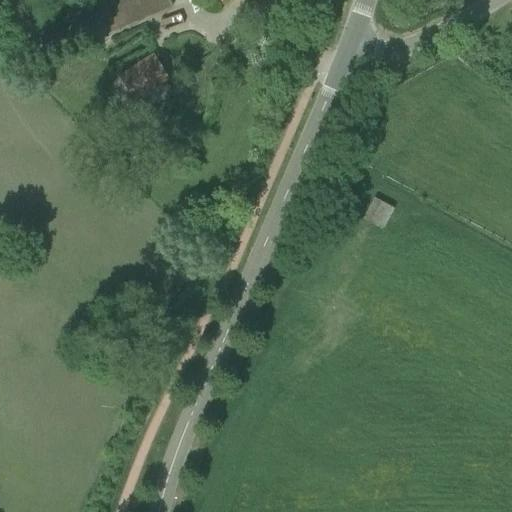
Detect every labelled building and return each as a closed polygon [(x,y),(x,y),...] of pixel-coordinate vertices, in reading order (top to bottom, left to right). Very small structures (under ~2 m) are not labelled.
[(167,0),(75,0),(9,27),(27,70),(172,9),(167,0)] [(287,0),(297,13),(312,2),(310,0),(287,0)] [(0,74),(4,79),(14,71),(0,55),(0,54),(0,74)] [(154,57),(118,79),(134,105),(169,82),(154,57)] [(374,200),(363,222),(382,231),(393,211),(374,200)]
